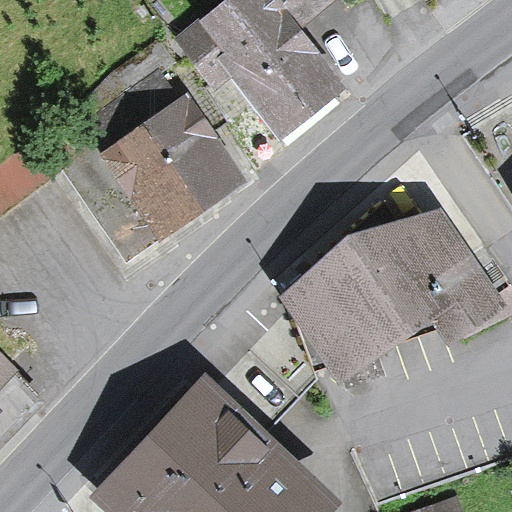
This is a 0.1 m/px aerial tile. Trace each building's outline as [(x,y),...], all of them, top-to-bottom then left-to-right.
[(278,133),(345,80),(299,21),(325,0),(220,0),(173,37),(214,88),(232,74),(278,133)] [(222,122),(163,40),(77,102),(88,119),(63,137),(46,149),(63,173),(123,256),(243,169),(213,128),(222,122)] [(0,435),(40,395),(6,362),(15,352),(0,337),(0,216),(63,173),(46,149),(63,137),(57,128),(0,167),(0,435)] [(338,380),(435,319),(450,343),(504,308),(436,202),(286,298),(338,380)] [(319,511),(335,495),(202,374),(91,496),(109,511),(319,511)] [(455,511),(450,495),(400,511),(455,511)]
